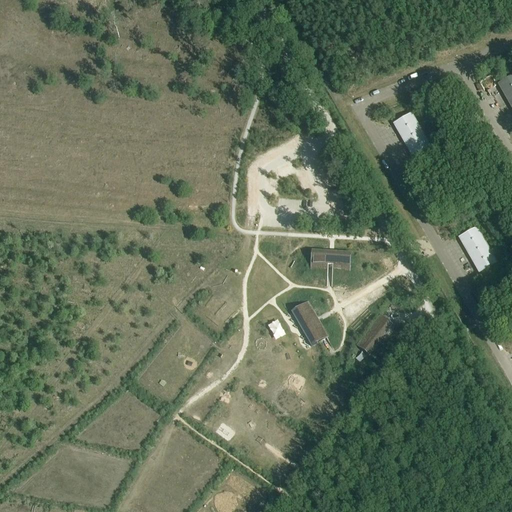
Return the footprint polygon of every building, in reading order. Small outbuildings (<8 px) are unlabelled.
[(511,76),(497,85),(511,110),(511,76)] [(393,125),(414,161),(433,150),(412,114),(393,125)] [(458,238),(479,274),(498,263),(477,228),(458,238)] [(332,253),(312,251),(310,270),(329,271),(350,273),(351,254),(332,253)] [(308,303),(291,313),(302,331),(311,348),(328,338),(318,321),(308,303)] [(381,316),(356,347),(368,357),(393,326),(381,316)]
